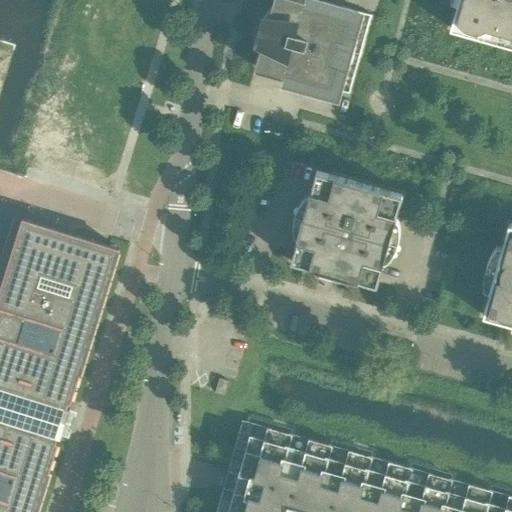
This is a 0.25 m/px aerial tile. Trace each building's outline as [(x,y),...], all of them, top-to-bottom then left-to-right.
[(349,93),(371,14),(319,0),(274,0),(273,6),(269,9),(266,13),(263,17),(261,21),(259,27),(258,31),(258,36),(258,40),(259,45),(260,49),(255,67),(349,93)] [(511,0),(458,0),(450,28),(511,45),(511,0)] [(377,285),(396,218),(402,195),(316,170),(291,261),(377,285)] [(119,248),(24,219),(0,294),(0,511),(36,511),(59,442),(57,441),(61,428),(65,428),(69,425),(70,421),(69,417),(65,415),(69,402),(71,402),(119,248)] [(511,223),(509,223),(496,268),(493,267),(492,269),(495,270),(483,315),(511,323),(511,223)] [(228,381),(219,378),(214,392),(224,395),(228,381)] [(511,511),(511,499),(245,425),(220,511),(511,511)]
